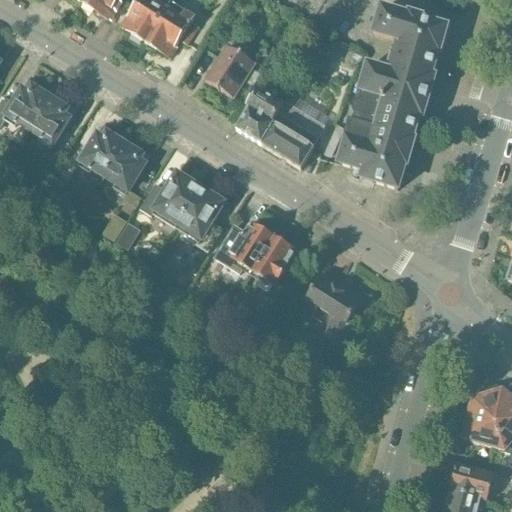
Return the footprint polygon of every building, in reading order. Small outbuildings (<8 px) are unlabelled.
[(86,0),(83,6),(85,8),(85,10),(93,15),(95,13),(109,22),(116,11),(114,9),(119,0),(86,0)] [(145,45),(171,4),(164,0),(141,0),(129,19),(127,18),(120,29),(134,38),(133,42),(140,46),(143,44),(145,45)] [(171,4),(145,45),(148,47),(147,51),(154,55),(157,53),(171,62),(178,50),(176,49),(180,43),(189,48),(200,30),(192,24),(195,19),(171,4)] [(361,181),(362,181),(398,192),(405,168),(406,168),(414,143),(413,142),(419,119),(423,120),(426,109),(427,110),(433,90),(432,89),(435,79),(432,78),(438,55),(440,55),(447,30),(420,22),(421,20),(409,17),(408,19),(382,11),(374,37),(396,43),(387,74),(368,68),(361,94),(362,94),(360,100),(358,101),(356,103),(355,105),(354,106),(353,109),(353,110),(353,113),(353,116),(354,119),(353,125),(352,124),(339,167),(363,174),(361,181)] [(217,92),(220,94),(221,93),(233,100),(255,66),(242,58),(243,57),(240,55),(240,56),(227,49),(206,83),(218,91),(217,92)] [(2,101),(0,104),(0,131),(5,123),(16,129),(18,125),(29,133),(50,100),(47,99),(46,95),(38,90),(35,91),(32,89),(28,95),(23,92),(14,108),(2,101)] [(248,111),(239,127),(236,132),(261,148),(274,127),(272,126),(284,102),(271,94),(267,99),(258,93),(247,110),(248,111)] [(50,100),(29,133),(41,140),(39,144),(51,151),(69,121),(64,118),(67,112),(65,110),(64,106),(56,101),(53,102),(50,100)] [(261,148),(300,172),(313,151),(326,128),(284,102),(272,126),(274,127),(261,148)] [(104,179),(124,147),(122,145),(121,141),(113,137),(110,138),(106,136),(103,141),(97,137),(78,168),(90,176),(92,172),(104,179)] [(124,147),(104,179),(116,186),(113,191),(122,196),(120,200),(123,202),(144,167),(138,163),(142,158),(139,156),(138,153),(131,148),(127,149),(124,147)] [(40,169),(27,190),(40,199),(54,177),(40,169)] [(156,188),(140,214),(150,220),(154,213),(178,227),(200,191),(177,177),(166,194),(156,188)] [(54,178),(41,199),(54,207),(67,186),(54,178)] [(200,191),(178,227),(196,238),(191,245),(209,256),(224,232),(212,224),(224,206),(200,191)] [(115,216),(103,237),(115,245),(128,224),(115,216)] [(129,225),(116,245),(128,253),(141,233),(129,225)] [(234,230),(215,261),(225,268),(240,277),(245,270),(252,274),(273,240),(266,235),(264,234),(263,231),(256,227),(254,227),(254,228),(251,226),(246,235),(245,236),(244,236),(234,230)] [(273,240),(252,274),(275,289),(290,266),(289,265),(296,253),(293,252),(293,249),(286,244),(283,246),(273,240)] [(167,246),(152,269),(162,274),(176,251),(167,246)] [(335,285),(334,284),(320,276),(305,301),(332,317),(326,337),(326,341),(345,346),(347,337),(350,328),(356,319),(353,317),(359,306),(332,289),(335,285)] [(487,392),(505,454),(511,445),(511,400),(498,389),(487,392)] [(505,454),(487,392),(473,396),(461,442),(505,454)] [(495,474),(511,478),(507,467),(498,465),(495,474)] [(481,501),(487,503),(491,490),(495,492),(498,479),(487,476),(487,475),(473,470),(472,472),(458,468),(456,475),(453,474),(449,487),(453,488),(451,493),(481,501)] [(477,511),(481,501),(451,493),(450,497),(448,498),(446,505),(448,507),(446,511),(477,511)]
